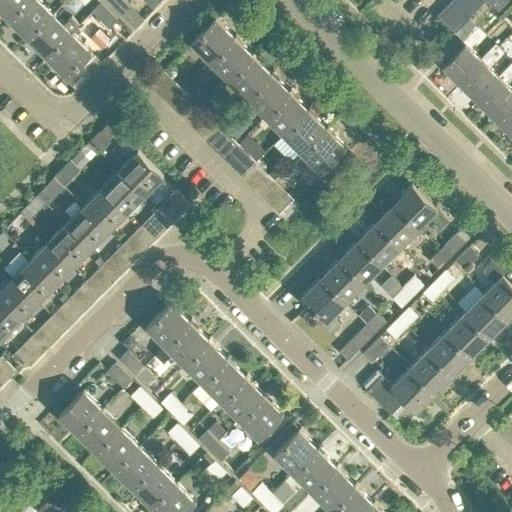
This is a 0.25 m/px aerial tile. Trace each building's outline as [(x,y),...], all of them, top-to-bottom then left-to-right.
[(0,0),(0,8),(10,18),(27,0),(0,0)] [(27,0),(10,18),(28,36),(54,11),(43,0),(27,0)] [(100,0),(92,8),(109,25),(118,17),(100,0)] [(127,0),(109,0),(122,12),(131,4),(127,0)] [(459,0),(449,0),(446,4),(463,21),(471,12),(459,0)] [(475,0),(459,0),(471,12),(480,4),(475,0)] [(463,21),(446,4),(437,12),(454,29),(463,21)] [(28,36),(47,55),(72,29),(54,11),(28,36)] [(190,40),(209,59),(235,33),(216,14),(190,40)] [(442,63),(461,81),(483,58),(481,56),(470,45),(476,39),(478,40),(486,32),(470,16),(455,31),(463,39),(462,39),(464,41),(442,63)] [(99,26),(90,35),(100,46),(110,37),(99,26)] [(72,29),(47,55),(75,82),(87,69),(79,61),(91,48),(72,29)] [(209,59),(228,77),(253,51),(235,33),(209,59)] [(461,81),(478,99),(501,76),(498,73),(487,62),(494,56),(495,58),(503,49),(495,41),(481,56),(483,58),(461,81)] [(228,77),(246,95),(272,70),(253,51),(228,77)] [(478,99),(496,116),(511,100),(511,86),(505,80),(511,73),(511,59),(498,73),(501,76),(478,99)] [(246,95),(265,114),(290,88),(272,70),(246,95)] [(161,95),(168,101),(182,86),(176,80),(161,95)] [(265,114),(283,132),(309,106),(290,88),(265,114)] [(195,98),(180,113),(186,119),(201,104),(195,98)] [(511,100),(496,116),(511,132),(511,100)] [(283,132),(301,150),(327,124),(309,106),(283,132)] [(248,125),(237,113),(225,125),(236,136),(248,125)] [(198,131),(205,137),(219,123),(213,116),(198,131)] [(327,124),(301,150),(292,160),(311,179),(346,144),(327,124)] [(111,140),(99,129),(90,138),(102,149),(111,140)] [(217,150),(223,156),(238,141),(231,135),(217,150)] [(81,166),(95,152),(85,142),(71,157),(81,166)] [(138,148),(120,166),(145,191),(163,173),(138,148)] [(235,168),(242,174),(256,159),(250,153),(235,168)] [(73,174),(81,166),(71,157),(63,165),(73,174)] [(120,166),(102,184),(127,209),(145,191),(120,166)] [(254,186),(260,192),(275,177),(268,171),(254,186)] [(412,181),(393,200),(419,225),(438,206),(412,181)] [(102,184),(84,202),(110,227),(127,209),(102,184)] [(170,193),(185,207),(191,201),(177,186),(170,193)] [(287,190),(273,205),(279,211),(294,196),(287,190)] [(393,200),(375,218),(401,244),(419,225),(393,200)] [(84,202),(66,220),(92,245),(110,227),(84,202)] [(152,211),(167,226),(173,219),(158,205),(152,211)] [(375,218),(356,237),(382,262),(401,244),(375,218)] [(66,220),(48,238),(74,263),(92,245),(66,220)] [(134,229),(149,243),(149,244),(155,237),(141,223),(134,229)] [(457,230),(440,246),(449,255),(466,238),(457,230)] [(356,237),(338,255),(364,281),(382,262),(356,237)] [(48,238),(30,256),(56,281),(74,263),(48,238)] [(117,247),(131,261),(138,255),(123,241),(117,247)] [(453,260),(462,268),(479,251),(470,243),(453,260)] [(449,255),(440,246),(430,257),(438,266),(449,255)] [(494,278),(483,289),(509,315),(511,311),(511,263),(499,250),(485,265),(484,269),(494,278)] [(338,255),(320,274),(345,300),(364,281),(338,255)] [(30,256),(12,274),(38,299),(56,281),(30,256)] [(99,265),(114,279),(120,273),(105,258),(99,265)] [(445,267),(435,278),(443,286),(454,276),(445,267)] [(414,273),(404,284),(412,292),(423,281),(414,273)] [(12,274),(0,286),(0,296),(20,317),(38,299),(12,274)] [(345,300),(320,274),(301,293),(325,317),(321,321),(331,331),(341,320),(333,312),(345,300)] [(81,283),(96,297),(102,291),(87,276),(81,283)] [(443,286),(435,278),(424,289),(433,297),(443,286)] [(412,292),(404,284),(393,294),(402,303),(412,292)] [(483,289),(465,308),(491,333),(509,315),(483,289)] [(63,300),(78,315),(84,309),(70,294),(63,300)] [(20,317),(0,296),(0,333),(2,335),(20,317)] [(146,324),(165,343),(190,317),(171,298),(146,324)] [(409,304),(398,315),(407,323),(417,312),(409,304)] [(465,308),(446,326),(472,352),(491,333),(465,308)] [(378,310),(367,320),(376,329),(386,318),(378,310)] [(46,318),(60,333),(67,327),(52,312),(46,318)] [(407,323),(398,315),(388,326),(396,334),(407,323)] [(165,343),(183,361),(209,336),(190,317),(165,343)] [(376,329),(367,320),(350,337),(359,346),(376,329)] [(446,326),(428,345),(454,370),(472,352),(446,326)] [(28,336),(43,351),(49,345),(34,330),(28,336)] [(122,340),(130,348),(138,340),(130,332),(122,340)] [(363,350),(372,359),(389,342),(380,333),(363,350)] [(183,361),(202,380),(227,354),(209,336),(183,361)] [(428,345),(409,363),(435,389),(454,370),(428,345)] [(119,356),(136,373),(145,364),(128,347),(119,356)] [(0,354),(0,362),(10,373),(11,373),(17,367),(2,353),(0,354)] [(202,380),(220,398),(246,373),(227,354),(202,380)] [(107,368),(124,385),(133,376),(116,359),(107,368)] [(435,389),(409,363),(392,381),(377,367),(362,382),(383,403),(384,402),(395,413),(408,400),(416,408),(435,389)] [(145,364),(136,373),(147,383),(156,375),(145,364)] [(220,398),(239,417),(265,391),(246,373),(220,398)] [(132,392),(143,403),(151,394),(140,384),(132,392)] [(59,412),(77,431),(103,405),(84,386),(59,412)] [(162,399),(173,409),(181,401),(171,390),(162,399)] [(265,391),(239,417),(258,436),(283,410),(265,391)] [(151,394),(143,403),(153,413),(162,405),(151,394)] [(181,401),(173,409),(184,420),(192,411),(181,401)] [(77,431),(96,449),(122,424),(103,405),(77,431)] [(169,429),(180,439),(188,431),(177,420),(169,429)] [(96,449),(115,468),(140,442),(122,424),(96,449)] [(274,451),(292,470),(318,444),(299,425),(274,451)] [(199,435),(210,446),(218,438),(208,427),(199,435)] [(188,431),(180,439),(190,450),(199,442),(188,431)] [(218,438),(210,446),(221,457),(229,448),(218,438)] [(115,468),(133,486),(159,460),(140,442),(115,468)] [(292,470),(311,488),(337,463),(318,444),(292,470)] [(206,466),(217,477),(226,468),(215,458),(206,466)] [(133,486),(152,505),(177,479),(159,460),(133,486)] [(311,488),(330,507),(355,481),(337,463),(311,488)] [(177,479),(152,505),(159,511),(182,511),(196,498),(177,479)] [(253,489),(264,499),(272,491),(261,480),(253,489)] [(330,507),(334,511),(361,511),(374,500),(355,481),(330,507)] [(233,492),(243,503),(252,495),(241,484),(233,492)] [(272,491),(264,499),(274,510),(283,502),(272,491)] [(361,511),(386,511),(374,500),(361,511)]
